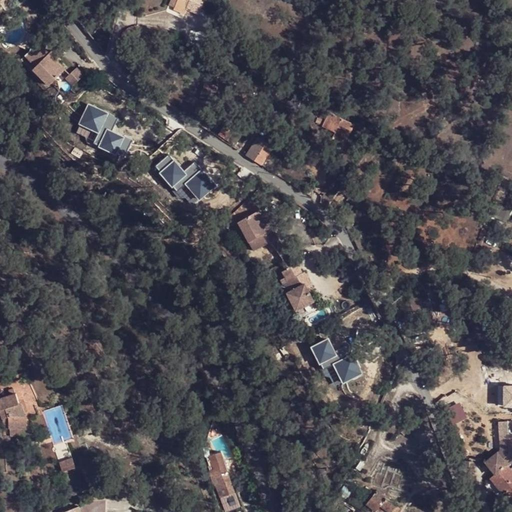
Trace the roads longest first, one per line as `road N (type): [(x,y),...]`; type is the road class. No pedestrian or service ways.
road 1 (residential): [(466,511),(413,348),(341,228),(103,65)]
road 2 (unclassified): [(274,511),(226,398),(166,312),(78,226),(0,174)]
